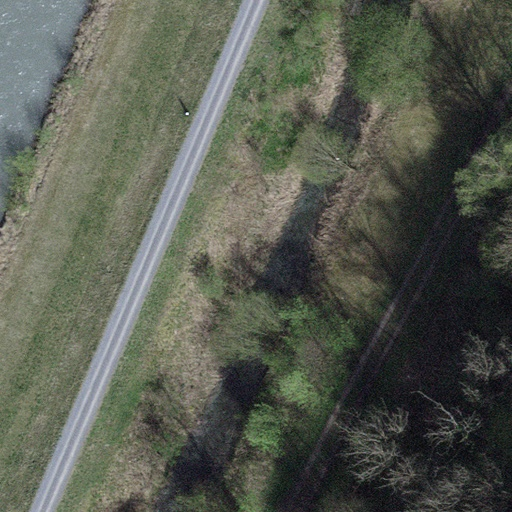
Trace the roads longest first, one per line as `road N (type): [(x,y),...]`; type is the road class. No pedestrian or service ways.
road 1 (track): [(43,511),(253,0)]
road 2 (track): [(511,115),(301,511)]
